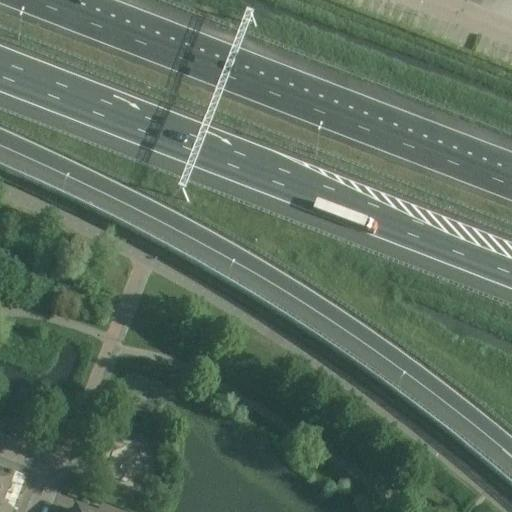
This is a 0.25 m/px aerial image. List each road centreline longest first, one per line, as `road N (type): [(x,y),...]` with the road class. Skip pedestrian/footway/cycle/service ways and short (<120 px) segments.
road 1 (motorway): [(0,142),(112,192),(264,279),(408,366),(511,447)]
road 2 (motorway): [(0,75),(511,274)]
road 3 (motorway): [(511,187),(27,0)]
